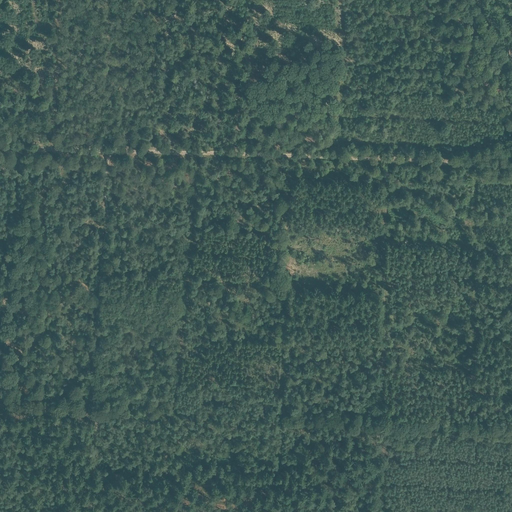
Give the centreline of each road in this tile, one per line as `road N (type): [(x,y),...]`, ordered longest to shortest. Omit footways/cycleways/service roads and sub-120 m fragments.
road 1 (track): [(387,159),(0,147)]
road 2 (track): [(91,511),(90,395),(107,151)]
road 3 (track): [(368,511),(382,407),(387,159)]
road 4 (track): [(60,0),(52,149)]
road 5 (track): [(511,162),(387,159)]
